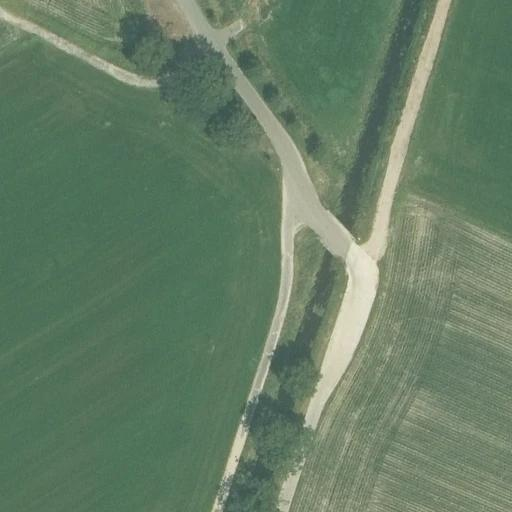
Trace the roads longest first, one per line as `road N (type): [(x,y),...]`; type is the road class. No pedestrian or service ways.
road 1 (unclassified): [(281,511),(364,265),(315,215),(278,136),(184,0)]
road 2 (track): [(364,265),(446,0)]
